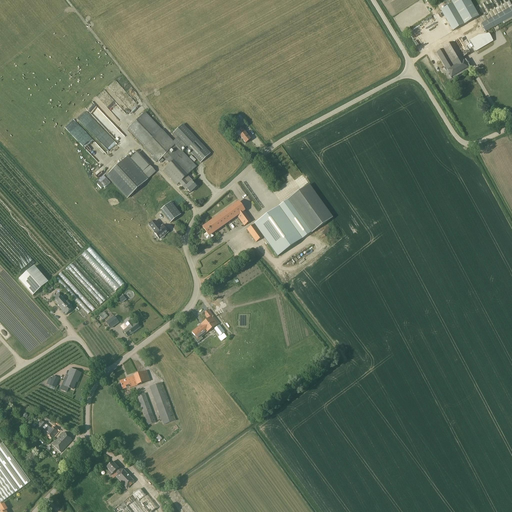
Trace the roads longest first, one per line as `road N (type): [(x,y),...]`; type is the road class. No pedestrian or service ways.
road 1 (unclassified): [(107,372),(195,299),(185,238),(199,213),(276,143),(414,69)]
road 2 (unclassified): [(35,511),(83,463),(89,400),(107,372)]
road 3 (unclassified): [(414,69),(463,141),(511,125)]
road 4 (unclassified): [(107,372),(75,335),(0,381)]
